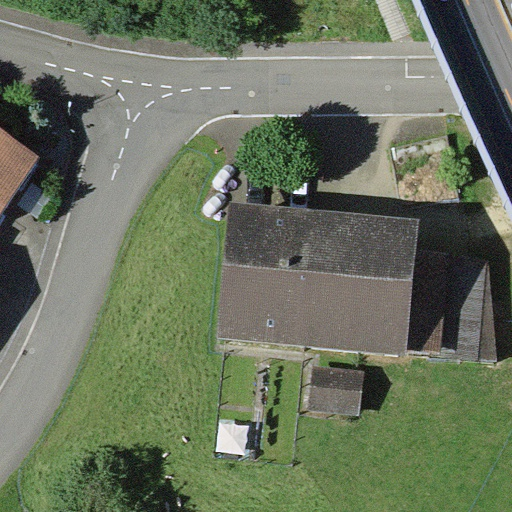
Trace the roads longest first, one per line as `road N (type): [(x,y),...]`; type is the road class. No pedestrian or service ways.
road 1 (residential): [(162,100),(134,140),(82,299),(30,421),(0,451)]
road 2 (residential): [(162,100),(283,89),(511,91)]
road 3 (residential): [(0,41),(162,100)]
